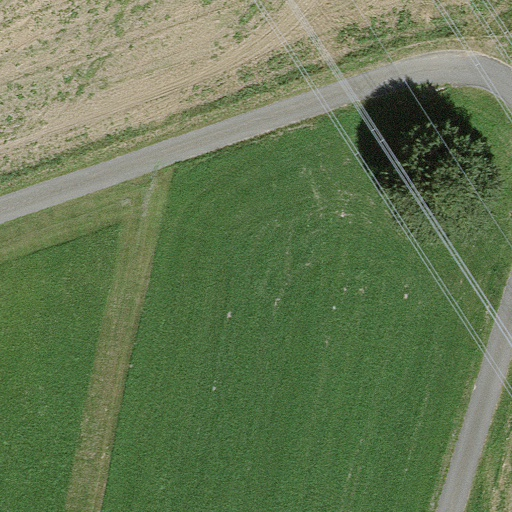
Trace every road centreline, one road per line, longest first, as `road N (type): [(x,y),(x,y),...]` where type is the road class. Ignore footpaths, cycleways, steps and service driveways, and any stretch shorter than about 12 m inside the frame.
road 1 (track): [(0,204),(399,68),(466,66),(511,95)]
road 2 (track): [(511,301),(449,511)]
